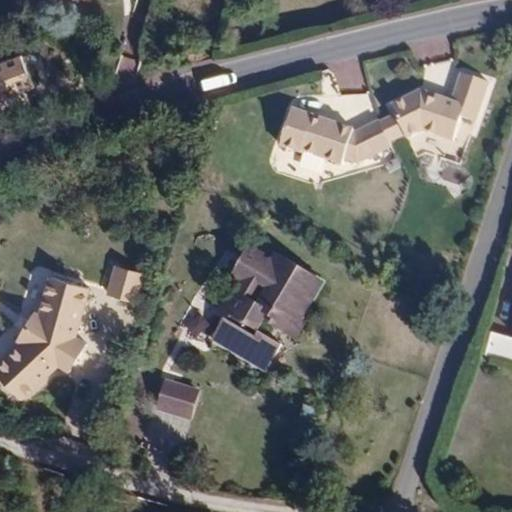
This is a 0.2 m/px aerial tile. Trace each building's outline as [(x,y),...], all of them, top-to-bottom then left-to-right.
[(22,54),(0,62),(0,107),(38,93),(22,54)] [(428,98),(397,110),(401,119),(408,139),(410,144),(427,137),(456,150),(466,127),(479,133),(496,95),(470,84),(458,111),(442,104),(441,107),(433,104),(435,101),(428,98)] [(359,164),(394,150),(392,145),(384,126),(384,124),(359,133),(354,132),(355,129),(294,107),(280,143),(302,151),(303,149),(342,163),(344,158),(359,164)] [(408,139),(401,119),(384,126),(392,145),(408,139)] [(246,285),(260,262),(251,256),(237,280),(246,285)] [(255,362),(269,371),(280,351),(256,335),(266,319),(291,334),(319,289),(278,264),(274,271),(260,262),(246,285),(238,298),(234,296),(224,312),(232,318),(216,344),(252,367),(255,362)] [(126,301),(134,275),(120,270),(111,297),(126,301)] [(146,278),(134,275),(126,301),(138,305),(146,278)] [(0,377),(21,401),(31,392),(70,284),(54,279),(42,317),(36,313),(18,340),(24,344),(0,365),(0,377)] [(70,284),(31,392),(59,367),(68,373),(85,345),(77,340),(92,291),(70,284)] [(511,331),(489,325),(482,348),(511,355),(511,331)] [(164,363),(166,392),(202,390),(199,360),(164,363)] [(266,376),(269,371),(255,362),(252,367),(266,376)] [(313,427),(323,401),(306,395),(297,422),(313,427)] [(357,484),(361,474),(345,468),(341,478),(357,484)]
